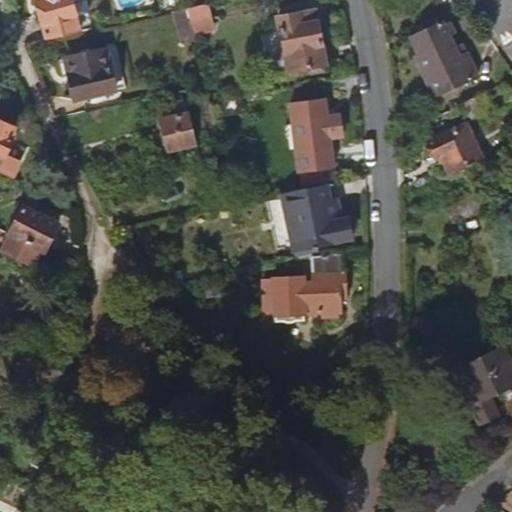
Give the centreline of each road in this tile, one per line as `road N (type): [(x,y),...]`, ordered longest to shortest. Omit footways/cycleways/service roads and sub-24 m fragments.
road 1 (residential): [(0,0),(48,127),(145,290),(212,376),(308,450),(371,511)]
road 2 (residential): [(360,0),(384,139),(389,227),(392,341),(374,511)]
